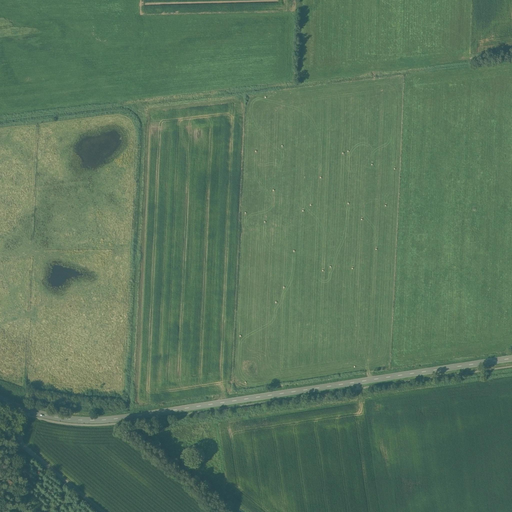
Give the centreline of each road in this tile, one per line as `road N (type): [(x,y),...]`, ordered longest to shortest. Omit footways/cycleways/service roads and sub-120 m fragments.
road 1 (tertiary): [(25,410),(112,420),(511,358)]
road 2 (residential): [(25,410),(22,444),(102,511)]
